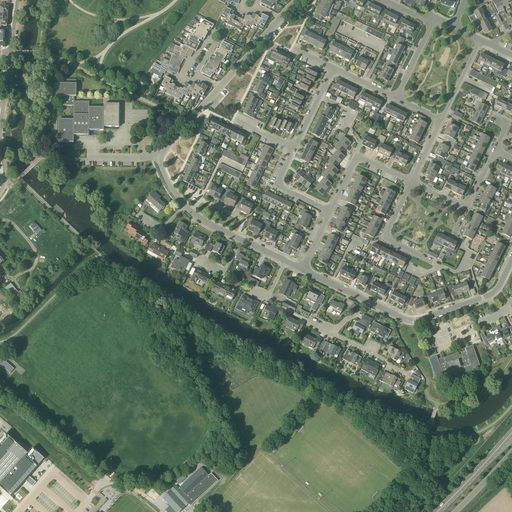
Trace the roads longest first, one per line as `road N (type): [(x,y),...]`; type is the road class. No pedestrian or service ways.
road 1 (residential): [(365,299),(417,320),(488,296)]
road 2 (residential): [(411,182),(383,237),(436,265)]
